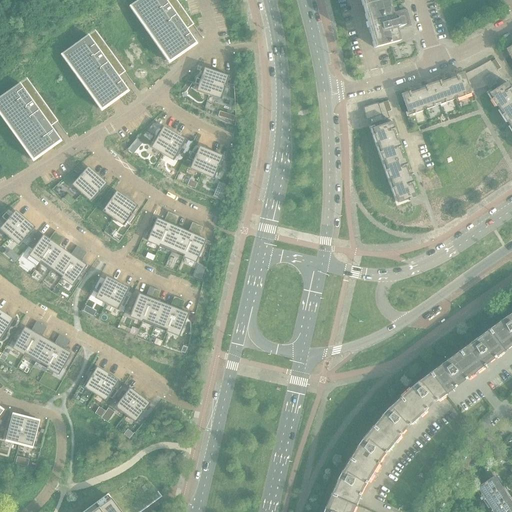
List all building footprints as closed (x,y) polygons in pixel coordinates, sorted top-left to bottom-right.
[(191,20),(176,0),(138,0),(130,6),(168,62),(195,43),(183,25),(191,20)] [(391,13),(387,0),(361,0),(374,48),(399,41),(395,27),(397,27),(397,28),(403,26),(403,25),(409,23),(406,9),(407,9),(391,13)] [(95,30),(61,55),(100,109),(127,90),(114,73),(122,67),(95,30)] [(500,76),(493,64),(490,60),(485,63),(492,75),(494,80),(500,76)] [(492,75),(485,63),(482,65),(480,66),(487,78),(492,75)] [(487,78),(480,66),(475,69),(483,87),(487,86),(484,81),(484,80),(487,78)] [(203,71),(197,90),(208,93),(208,95),(208,96),(216,72),(207,69),(206,72),(203,71)] [(483,87),(475,69),(473,70),(470,71),(477,89),(483,87)] [(477,89),(470,71),(464,74),(470,92),(477,89)] [(216,72),(208,96),(209,96),(210,94),(221,98),(228,79),(225,78),(226,75),(216,72)] [(470,92),(464,74),(464,72),(456,75),(456,77),(441,82),(440,80),(432,83),(439,103),(445,101),(445,102),(453,100),(453,98),(457,96),(458,98),(466,95),(465,93),(470,92)] [(497,83),(494,80),(492,75),(487,78),(484,80),(484,81),(487,86),(489,88),(497,83)] [(54,116),(27,78),(0,97),(0,114),(31,159),(59,139),(46,122),(54,116)] [(511,94),(509,90),(511,89),(506,82),(489,93),(492,98),(491,99),(495,106),(497,105),(502,114),(501,115),(506,122),(507,121),(510,125),(511,123),(511,94)] [(439,103),(432,83),(425,86),(425,88),(410,93),(409,91),(401,94),(408,113),(414,111),(414,113),(423,110),(422,109),(426,107),(427,109),(435,106),(435,104),(439,103)] [(389,118),(384,105),(383,102),(369,108),(369,109),(368,111),(367,112),(371,124),(389,118)] [(396,140),(395,135),(393,130),(395,130),(392,121),(372,128),(374,134),(372,135),(375,143),(377,142),(381,152),(379,152),(382,161),(384,160),(385,164),(403,158),(399,148),(401,147),(398,139),(396,140)] [(161,129),(152,146),(162,152),(161,154),(162,154),(174,133),(166,128),(164,131),(161,129)] [(174,133),(162,154),(163,155),(164,153),(174,159),(184,142),(181,141),(183,138),(174,133)] [(137,138),(127,149),(133,154),(143,143),(137,138)] [(198,149),(190,167),(201,172),(200,174),(201,174),(211,151),(202,147),(201,150),(198,149)] [(211,151),(201,174),(202,174),(203,173),(214,177),(222,159),(219,158),(220,155),(211,151)] [(409,175),(407,171),(405,166),(407,165),(404,157),(403,158),(385,164),(387,170),(385,170),(388,178),(390,178),(393,187),(391,188),(394,196),(396,196),(398,203),(408,199),(409,200),(411,200),(410,199),(416,196),(412,184),(414,183),(411,175),(409,175)] [(86,169),(73,183),(82,191),(80,193),(81,194),(98,175),(90,168),(88,171),(86,169)] [(98,175),(81,194),(82,194),(83,193),(92,201),(105,186),(103,184),(105,182),(98,175)] [(114,194),(103,209),(113,216),(112,218),(113,219),(127,198),(119,192),(117,195),(114,194)] [(67,193),(63,198),(70,205),(75,200),(67,193)] [(127,198),(113,219),(115,218),(125,224),(136,209),(133,207),(135,204),(127,198)] [(15,210),(0,227),(10,236),(25,219),(15,210)] [(157,218),(147,239),(159,245),(158,246),(159,247),(173,214),(168,212),(166,216),(167,220),(166,222),(164,221),(157,218)] [(173,214),(159,247),(160,245),(171,250),(170,252),(171,252),(181,228),(175,226),(172,224),(173,222),(177,220),(179,216),(173,214)] [(25,219),(10,236),(20,245),(35,227),(25,219)] [(181,228),(171,252),(172,252),(173,250),(183,255),(183,257),(197,225),(192,222),(190,226),(192,230),(191,233),(188,231),(181,228)] [(197,225),(183,257),(184,258),(185,256),(197,261),(206,239),(199,236),(196,235),(197,233),(201,231),(203,227),(197,225)] [(43,234),(29,254),(40,262),(60,234),(55,231),(49,239),(43,234)] [(60,234),(40,262),(51,269),(65,250),(59,246),(65,238),(60,234)] [(65,250),(51,269),(62,277),(81,249),(76,246),(71,254),(65,250)] [(81,249),(62,277),(73,285),(87,265),(80,261),(86,253),(81,249)] [(106,276),(95,296),(107,302),(118,282),(106,276)] [(118,282),(107,302),(119,308),(129,288),(118,282)] [(138,293),(130,315),(142,320),(155,289),(149,287),(146,296),(138,293)] [(155,289),(142,320),(155,325),(163,303),(157,300),(160,291),(155,289)] [(163,303),(155,325),(167,330),(179,299),(174,297),(170,306),(163,303)] [(179,299),(167,330),(179,335),(188,313),(181,310),(185,301),(179,299)] [(3,312),(0,316),(0,337),(1,338),(14,319),(3,312)] [(511,312),(505,317),(506,317),(501,320),(488,329),(505,351),(511,345),(511,344),(511,343),(511,312)] [(24,326),(13,347),(24,354),(41,324),(36,321),(31,330),(24,326)] [(41,324),(24,354),(36,360),(48,340),(41,336),(46,327),(41,324)] [(505,351),(488,329),(475,339),(472,342),(459,351),(475,373),(483,367),(484,369),(486,367),(484,364),(495,357),(496,358),(505,351)] [(48,340),(36,360),(47,367),(64,338),(59,335),(54,343),(48,340)] [(64,338),(47,367),(59,374),(71,353),(64,349),(69,341),(64,338)] [(475,373),(459,351),(446,361),(443,363),(429,373),(445,395),(454,388),(454,387),(460,383),(466,378),(467,379),(475,373)] [(97,366),(85,386),(96,393),(108,373),(97,366)] [(108,373),(96,393),(107,400),(119,380),(108,373)] [(445,395),(429,373),(417,382),(417,383),(412,387),(411,387),(399,398),(418,418),(426,411),(425,409),(430,404),(436,400),(437,401),(445,395)] [(130,387),(116,405),(126,413),(140,395),(130,387)] [(140,395),(126,413),(137,421),(150,403),(140,395)] [(418,418),(399,398),(388,408),(388,409),(383,414),(372,427),(393,444),(400,436),(399,435),(404,429),(410,424),(411,425),(418,418)] [(12,414),(6,439),(19,442),(23,426),(26,417),(12,414)] [(23,426),(19,442),(32,446),(39,421),(26,417),(23,426)] [(380,457),(386,451),(387,452),(393,444),(372,427),(362,439),(358,445),(349,459),(372,474),(378,464),(380,465),(381,463),(378,462),(380,457)] [(17,457),(15,464),(27,467),(29,460),(17,457)] [(372,474),(349,459),(341,472),(338,479),(337,479),(330,495),(356,506),(360,495),(359,495),(362,488),(366,481),(367,482),(372,474)] [(140,511),(162,496),(141,469),(108,493),(82,511),(140,511)] [(501,487),(494,476),(475,488),(481,497),(483,496),(485,498),(501,487)] [(509,498),(501,487),(485,498),(483,499),(484,500),(483,500),(488,508),(491,507),(492,509),(509,498)] [(352,511),(356,506),(330,495),(324,509),(325,509),(323,511),(352,511)] [(511,511),(511,503),(509,499),(509,498),(492,509),(491,510),(491,511),(490,511),(511,511)]
